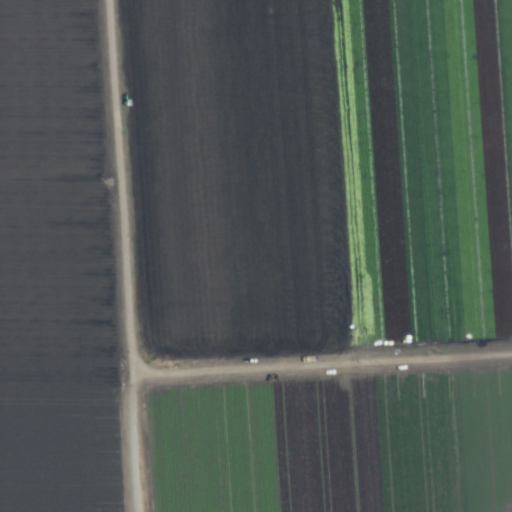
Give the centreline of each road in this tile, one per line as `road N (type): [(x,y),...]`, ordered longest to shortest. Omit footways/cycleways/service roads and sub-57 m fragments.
road 1 (residential): [(132,367),(164,375),(511,355)]
road 2 (residential): [(107,0),(132,367)]
